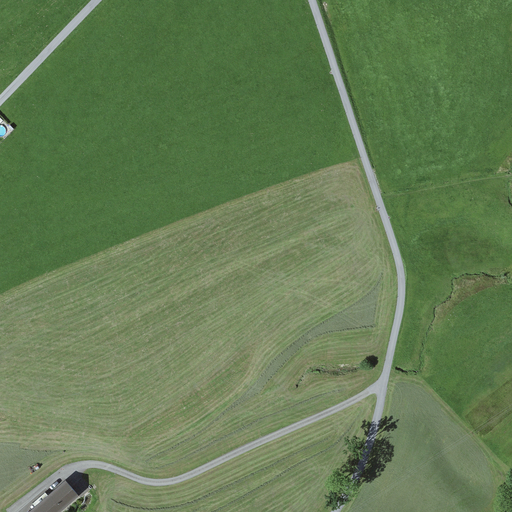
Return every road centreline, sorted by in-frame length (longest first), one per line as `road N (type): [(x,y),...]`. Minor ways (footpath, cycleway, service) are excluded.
road 1 (unclassified): [(312,0),(399,264),(401,300),(374,429),(335,511)]
road 2 (unclassified): [(98,0),(0,103)]
